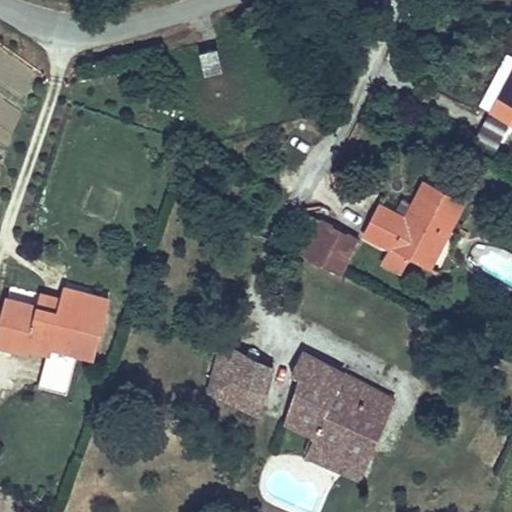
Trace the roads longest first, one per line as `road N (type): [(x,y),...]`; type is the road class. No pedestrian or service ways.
road 1 (tertiary): [(208,0),(149,18),(68,27),(0,2)]
road 2 (unknown): [(68,27),(34,172)]
